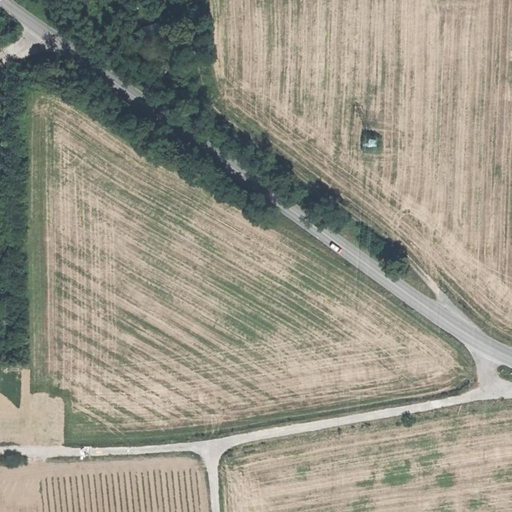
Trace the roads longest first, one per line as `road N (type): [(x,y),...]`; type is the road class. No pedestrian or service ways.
road 1 (secondary): [(0,0),(409,295),(511,358)]
road 2 (track): [(461,331),(439,291),(407,260),(214,111),(194,63),(194,0)]
road 3 (track): [(219,511),(217,449),(511,391)]
